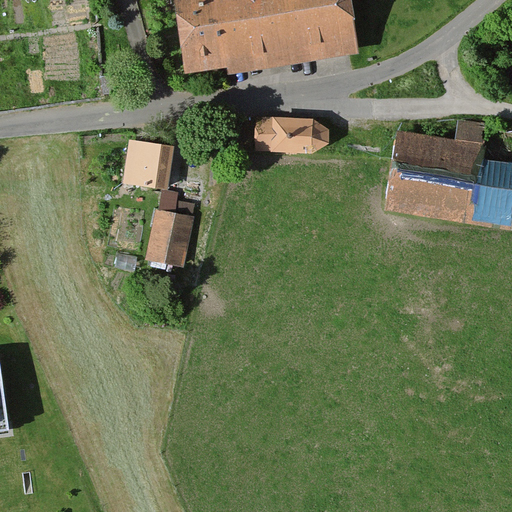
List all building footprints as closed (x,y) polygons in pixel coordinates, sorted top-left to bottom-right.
[(172,0),(185,86),(356,62),(347,0),(172,0)] [(313,120),(254,119),(254,149),(312,151),(327,143),(327,130),(313,120)] [(450,143),(387,132),(373,213),(500,235),(503,219),(511,221),(511,135),(453,125),(450,143)] [(118,187),(159,193),(166,149),(125,143),(118,187)] [(188,218),(151,212),(142,266),(179,272),(188,218)]
